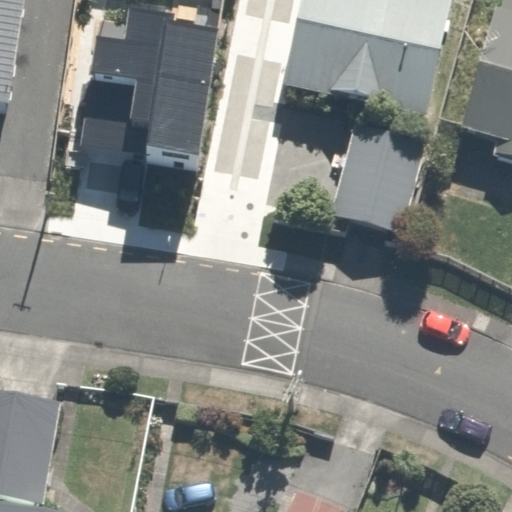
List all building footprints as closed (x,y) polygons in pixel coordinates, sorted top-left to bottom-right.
[(56,0),(0,0),(0,129),(36,135),(56,0)] [(114,0),(104,74),(269,97),(283,0),(114,0)] [(478,20),(401,0),(305,0),(280,95),(447,138),(478,20)] [(511,24),(479,138),(511,147),(511,24)] [(182,112),(93,102),(83,182),(173,192),(182,112)] [(419,153),(364,142),(347,226),(401,238),(419,153)] [(44,511),(60,420),(0,409),(0,511),(44,511)] [(330,511),(300,500),(294,511),(330,511)]
